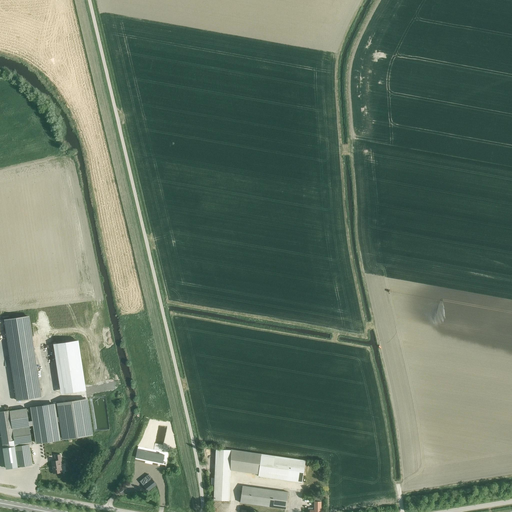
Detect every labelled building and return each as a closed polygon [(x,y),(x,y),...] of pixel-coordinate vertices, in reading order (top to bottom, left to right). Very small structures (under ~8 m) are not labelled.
[(28,315),(4,319),(11,365),(35,361),(28,315)] [(78,341),(53,345),(60,388),(84,384),(78,341)] [(17,400),(41,397),(35,361),(11,365),(17,400)] [(59,417),(57,417),(57,422),(58,422),(60,421),(63,439),(92,434),(86,399),(57,404),(59,417)] [(55,404),(31,408),(33,421),(33,425),(36,443),(60,439),(57,422),(57,417),(55,404)] [(26,408),(9,411),(12,428),(29,426),(33,425),(33,421),(28,421),(26,408)] [(9,411),(0,412),(0,428),(0,430),(12,428),(9,411)] [(29,426),(12,428),(15,446),(29,444),(31,444),(29,426)] [(12,428),(0,430),(3,448),(15,446),(12,428)] [(15,446),(3,448),(6,468),(10,467),(32,464),(29,444),(15,446)] [(137,449),(135,456),(163,462),(163,461),(164,455),(137,450),(137,449)] [(213,500),(229,501),(230,469),(231,456),(231,450),(216,449),(213,500)] [(230,469),(258,474),(261,454),(231,450),(231,456),(230,469)] [(53,473),(62,472),(60,460),(61,460),(60,454),(54,455),(55,461),(51,461),(53,473)] [(262,454),(258,475),(302,483),(305,460),(262,454)] [(148,474),(139,481),(141,483),(143,486),(148,491),(156,485),(148,474)] [(288,492),(242,486),(240,503),(286,509),(288,492)] [(308,508),(307,511),(321,511),(321,510),(321,501),(321,498),(314,497),(314,501),(314,508),(308,508)]
